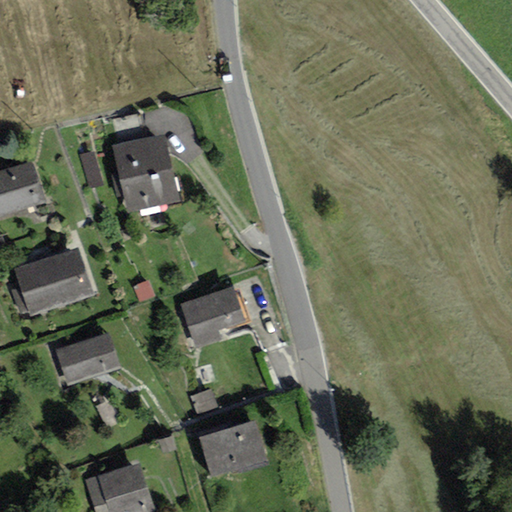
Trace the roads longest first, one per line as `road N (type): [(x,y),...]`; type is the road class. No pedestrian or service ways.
road 1 (tertiary): [(223,0),(226,49),(341,511)]
road 2 (tertiary): [(511,109),(420,0)]
